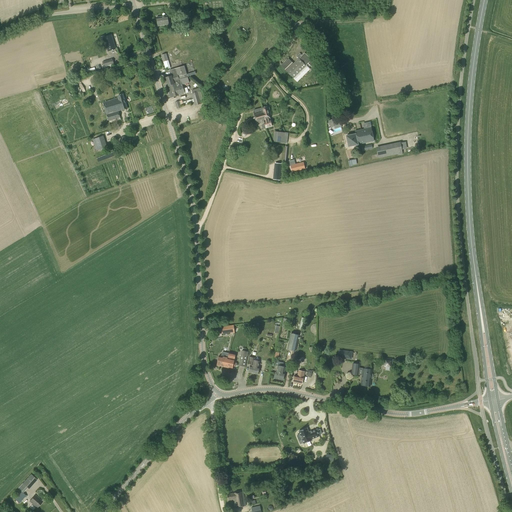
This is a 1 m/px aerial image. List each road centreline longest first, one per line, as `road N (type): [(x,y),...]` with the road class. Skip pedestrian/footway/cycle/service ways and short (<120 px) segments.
road 1 (primary): [(495,400),(468,192),(469,109),(485,0)]
road 2 (tertiary): [(218,393),(202,349),(189,185),(134,5)]
road 3 (tertiary): [(495,400),(406,415),(284,390),(218,393)]
road 4 (track): [(195,230),(247,91),(290,49)]
road 5 (track): [(298,31),(311,41),(343,121),(405,101)]
road 6 (tertiary): [(102,511),(172,429),(218,393)]
road 7 (unclassified): [(0,31),(47,14),(134,5)]
